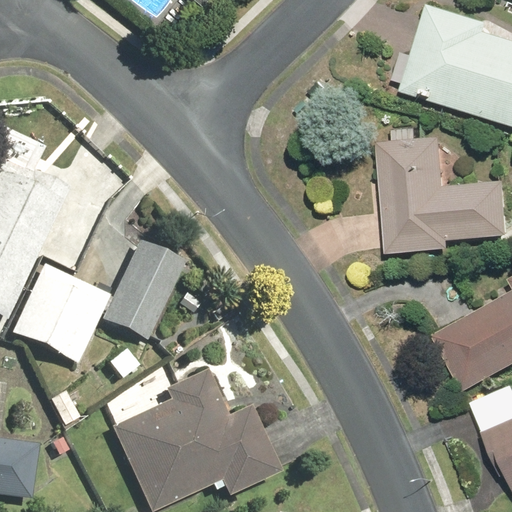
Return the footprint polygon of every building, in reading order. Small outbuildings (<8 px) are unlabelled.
[(511,34),(429,8),(401,98),(511,132),(511,34)] [(398,144),(383,145),(387,258),(451,256),(451,241),(511,239),(511,218),(511,183),(446,184),(444,138),(417,139),(417,128),(398,129),(398,144)] [(0,145),(0,326),(2,327),(31,271),(70,193),(35,175),(44,158),(4,137),(0,145)] [(183,266),(137,243),(99,320),(145,343),(183,266)] [(108,298),(38,264),(4,333),(74,367),(108,298)] [(511,372),(511,298),(436,338),(466,396),(511,372)] [(168,401),(109,430),(148,510),(215,478),(223,495),(273,471),(244,411),(225,421),(202,374),(164,392),(168,401)] [(0,500),(27,504),(34,445),(0,440),(0,406),(2,387),(0,386),(0,500)] [(511,389),(474,404),(496,461),(503,459),(511,481),(511,389)]
